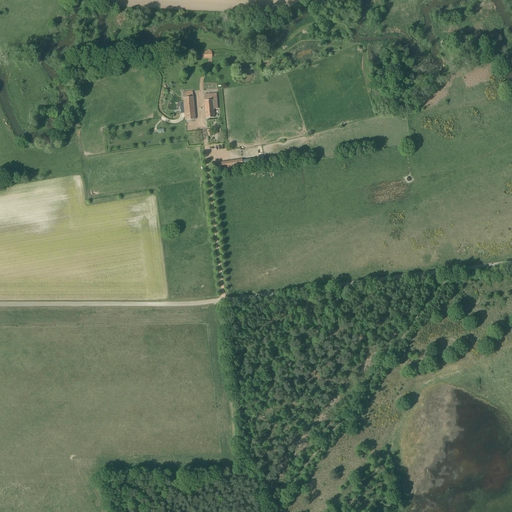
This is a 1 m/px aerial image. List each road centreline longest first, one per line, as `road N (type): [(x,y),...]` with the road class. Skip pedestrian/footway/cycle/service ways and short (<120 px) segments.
road 1 (unclassified): [(0,306),(218,304),(511,263)]
road 2 (track): [(448,269),(272,511)]
road 3 (track): [(257,511),(253,483),(238,462),(218,304)]
road 4 (unknown): [(208,173),(218,304)]
